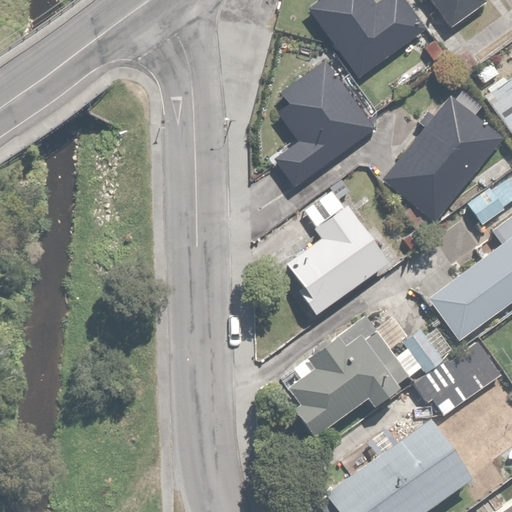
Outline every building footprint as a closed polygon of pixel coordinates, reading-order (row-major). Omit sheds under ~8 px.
[(372,0),(315,0),(305,8),(356,78),(426,27),(406,0),(378,0),(374,3),(372,0)] [(429,0),(447,24),(478,0),(429,0)] [(373,125),(325,62),(323,60),(279,94),(286,103),(274,113),(293,138),(268,158),(290,187),(373,125)] [(511,73),(483,94),(511,134),(511,73)] [(499,140),(447,97),(378,179),(430,222),(499,140)] [(457,339),(511,298),(511,198),(498,179),(466,202),(497,244),(426,297),(457,339)] [(279,264),(318,314),(384,263),(327,187),(299,209),(318,234),(279,264)] [(415,381),(442,361),(418,328),(391,350),(368,321),(362,313),(279,378),(298,402),(291,408),(314,437),(369,394),(380,408),(415,381)] [(497,367),(473,336),(442,361),(415,381),(439,412),(497,367)] [(416,511),(468,476),(427,418),(321,492),(335,511),(416,511)] [(489,511),(481,500),(463,511),(489,511)]
